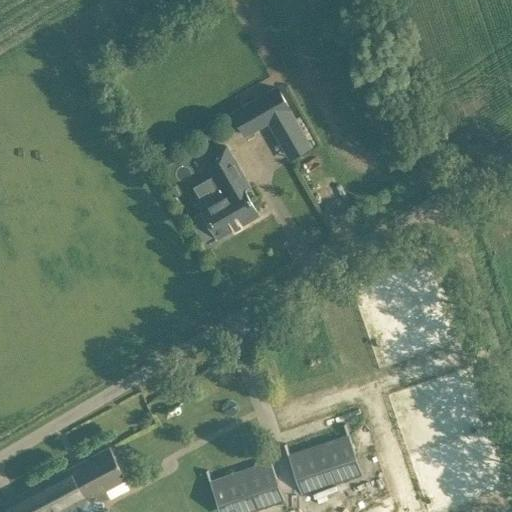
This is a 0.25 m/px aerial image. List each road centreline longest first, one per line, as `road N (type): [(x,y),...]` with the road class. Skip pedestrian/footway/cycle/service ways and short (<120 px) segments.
road 1 (unclassified): [(0,454),(511,156)]
road 2 (track): [(448,193),(511,378)]
